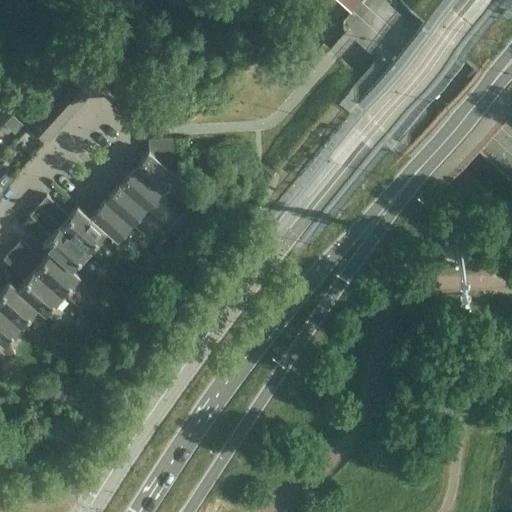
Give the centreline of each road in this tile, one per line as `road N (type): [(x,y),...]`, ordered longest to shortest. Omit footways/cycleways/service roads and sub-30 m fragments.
road 1 (secondary): [(419,166),(262,344),(146,511)]
road 2 (secondary): [(192,511),(419,166)]
road 3 (residential): [(50,164),(79,188),(130,133),(101,109),(61,153)]
road 4 (secondary): [(419,166),(503,69)]
